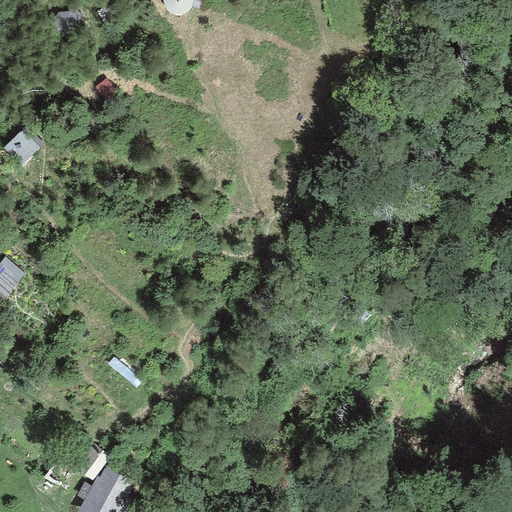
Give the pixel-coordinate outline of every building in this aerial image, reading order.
[(171,14),(176,15),(182,15),(187,13),(191,9),(193,5),(193,0),(162,0),(162,1),(163,6),(167,11),(171,14)] [(40,144),(23,128),(4,147),(21,163),(40,144)] [(19,281),(0,265),(0,292),(6,297),(19,281)] [(137,374),(116,355),(109,363),(131,381),(137,374)] [(91,480),(109,458),(93,444),(74,466),(91,480)] [(113,511),(131,478),(106,465),(99,477),(96,476),(90,486),(84,483),(76,497),(83,500),(77,511),(113,511)]
